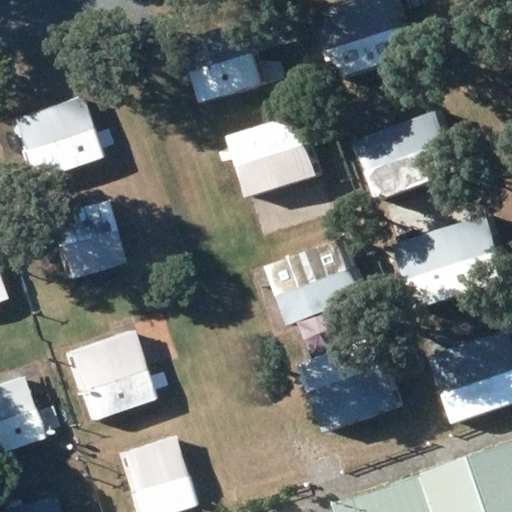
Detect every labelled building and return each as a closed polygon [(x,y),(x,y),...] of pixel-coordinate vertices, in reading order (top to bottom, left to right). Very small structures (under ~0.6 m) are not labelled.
[(356,0),(320,12),(345,87),(418,63),(396,0),(356,0)] [(274,2),(190,25),(207,91),(291,68),(274,2)] [(77,98),(6,118),(25,185),(121,157),(111,124),(86,131),(77,98)] [(374,197),(459,174),(442,113),(357,136),(374,197)] [(107,194),(48,212),(69,282),(128,264),(107,194)] [(489,225),(390,253),(409,318),(507,290),(489,225)] [(355,235),(271,265),(292,324),(376,294),(355,235)] [(130,329),(68,350),(91,420),(153,399),(130,329)] [(12,369),(0,373),(0,454),(41,437),(12,369)] [(316,460),(332,511),(511,511),(511,407),(509,398),(316,460)] [(174,430),(114,448),(133,511),(168,511),(196,504),(174,430)] [(77,511),(68,485),(0,508),(0,511),(77,511)]
